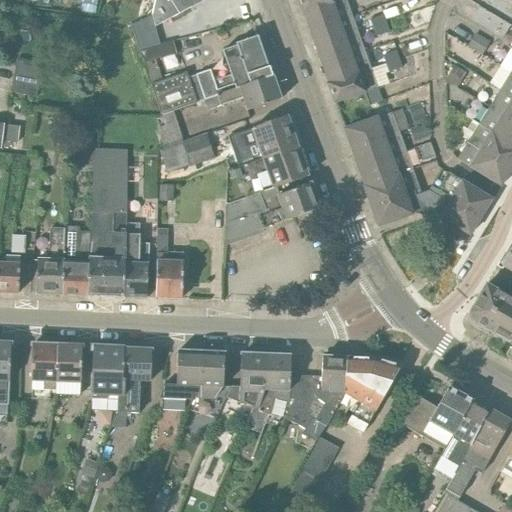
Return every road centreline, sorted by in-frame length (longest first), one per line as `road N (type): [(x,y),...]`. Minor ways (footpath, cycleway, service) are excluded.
road 1 (residential): [(389,298),(317,330),(0,320)]
road 2 (tertiary): [(389,298),(275,0)]
road 3 (residential): [(432,339),(511,211)]
